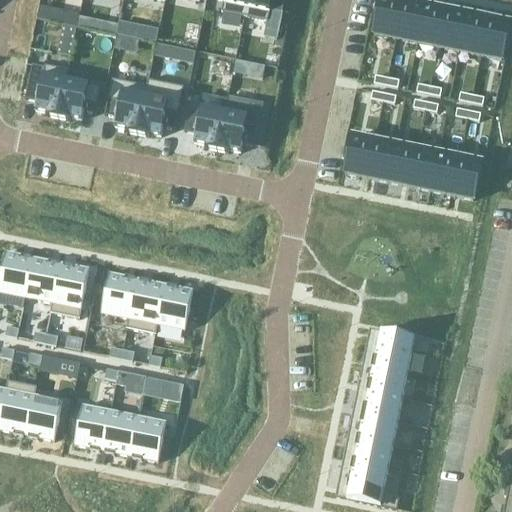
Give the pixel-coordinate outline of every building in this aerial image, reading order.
[(210,0),(211,0),(223,3),(221,14),(244,19),(247,0),(210,0)] [(247,0),(244,19),(267,24),(269,12),(281,15),(284,0),(247,0)] [(383,0),(380,0),(373,37),(395,42),(403,4),(383,0)] [(403,4),(395,42),(416,46),(424,8),(403,4)] [(75,15),(38,8),(35,21),(73,28),(75,15)] [(424,8),(416,46),(437,50),(445,12),(424,8)] [(445,12),(437,50),(458,55),(466,17),(445,12)] [(466,17),(458,55),(479,59),(487,21),(466,17)] [(115,26),(77,18),(75,29),(112,37),(115,26)] [(487,21),(479,59),(502,63),(509,26),(487,21)] [(134,26),(117,23),(114,37),(131,40),(134,26)] [(75,30),(61,27),(56,56),(69,59),(72,40),(75,30)] [(169,49),(155,46),(153,58),(167,61),(169,49)] [(242,64),(234,62),(232,74),(240,76),(242,64)] [(32,67),(25,101),(37,104),(35,114),(46,116),(45,118),(58,121),(66,82),(68,73),(44,68),(44,70),(32,67)] [(375,78),(373,86),(385,89),(387,81),(375,78)] [(387,81),(385,89),(397,91),(399,83),(387,81)] [(66,82),(58,121),(69,123),(70,121),(81,123),(83,114),(95,116),(100,89),(66,82)] [(111,82),(104,118),(116,120),(114,130),(125,132),(125,135),(136,137),(146,89),(111,82)] [(146,89),(136,137),(149,140),(149,137),(160,139),(162,130),(175,132),(183,90),(147,82),(146,89)] [(418,87),(416,95),(428,97),(429,89),(418,87)] [(429,89),(428,97),(440,100),(441,92),(429,89)] [(372,94),(370,102),(382,104),(384,96),(372,94)] [(384,96),(382,104),(394,107),(395,99),(384,96)] [(460,96),(458,104),(470,106),(472,98),(460,96)] [(188,109),(183,134),(196,137),(194,146),(205,148),(204,151),(216,153),(224,114),(226,102),(202,98),(200,112),(188,109)] [(472,98),(470,106),(482,108),(484,100),(472,98)] [(224,114),(216,153),(228,156),(228,153),(239,155),(241,146),(253,148),(262,108),(249,105),(226,101),(226,102),(224,114)] [(414,103),(412,111),(424,113),(426,105),(414,103)] [(426,105),(424,113),(436,116),(438,108),(426,105)] [(456,111),(455,120),(467,122),(468,114),(456,111)] [(0,133),(52,143),(56,122),(0,112),(0,133)] [(468,114),(467,122),(478,124),(480,116),(468,114)] [(352,139),(344,177),(366,181),(374,143),(352,139)] [(0,143),(0,158),(49,164),(51,149),(0,143)] [(374,143),(366,181),(388,186),(395,148),(374,143)] [(395,148),(388,186),(409,190),(416,152),(395,148)] [(416,152),(409,190),(430,194),(438,156),(416,152)] [(438,156),(430,194),(451,199),(459,161),(438,156)] [(459,161),(451,199),(473,203),(481,165),(459,161)] [(46,182),(24,177),(25,170),(0,163),(0,180),(43,191),(46,182)] [(0,205),(37,214),(41,196),(0,186),(0,205)] [(0,215),(0,230),(34,237),(37,223),(0,215)] [(0,304),(22,309),(24,300),(25,301),(33,262),(31,261),(31,259),(21,257),(21,259),(4,256),(0,278),(0,304)] [(33,262),(25,301),(52,306),(50,316),(51,316),(61,267),(58,267),(58,265),(48,263),(48,265),(33,262)] [(61,267),(51,316),(79,321),(89,273),(72,270),(73,268),(63,266),(63,268),(61,267)] [(108,277),(100,316),(128,322),(136,283),(108,277)] [(128,322),(126,331),(155,337),(157,328),(165,288),(136,283),(128,322)] [(165,288),(157,328),(185,333),(192,294),(165,288)] [(6,329),(5,339),(17,341),(19,332),(6,329)] [(367,342),(336,490),(341,491),(339,501),(393,511),(396,511),(399,499),(383,496),(412,355),(428,358),(430,344),(374,332),(372,342),(367,342)] [(34,335),(32,344),(44,347),(46,337),(34,335)] [(46,337),(44,347),(56,349),(58,339),(46,337)] [(66,339),(64,351),(80,354),(82,342),(66,339)] [(111,350),(109,360),(120,362),(122,353),(111,350)] [(2,351),(0,360),(12,363),(14,353),(2,351)] [(122,353),(120,362),(132,365),(134,355),(122,353)] [(28,356),(25,367),(35,369),(37,359),(28,356)] [(150,358),(148,368),(160,370),(162,361),(150,358)] [(35,369),(34,374),(53,378),(57,362),(37,359),(35,369)] [(106,372),(104,381),(116,384),(118,374),(106,372)] [(116,384),(115,387),(126,389),(124,395),(128,396),(141,398),(145,380),(132,377),(118,374),(116,384)] [(183,388),(182,388),(164,384),(145,380),(141,398),(179,406),(183,388)] [(5,393),(0,418),(0,433),(13,436),(13,437),(23,439),(23,438),(26,438),(34,399),(36,390),(7,384),(5,393)] [(34,399),(26,438),(28,439),(27,440),(37,442),(37,441),(54,444),(62,405),(34,399)] [(81,409),(74,448),(90,451),(89,453),(99,455),(100,453),(102,454),(110,415),(81,409)] [(110,415),(102,454),(104,454),(104,456),(114,458),(114,456),(130,459),(138,420),(110,415)] [(138,420),(130,459),(132,460),(131,461),(141,463),(142,462),(158,465),(166,426),(138,420)] [(511,511),(511,456),(510,468),(511,467),(511,468),(509,485),(506,484),(504,498),(506,498),(504,508),(502,507),(500,511),(511,511)]
